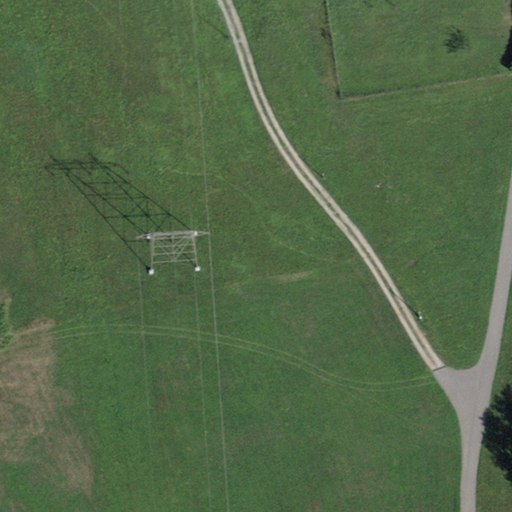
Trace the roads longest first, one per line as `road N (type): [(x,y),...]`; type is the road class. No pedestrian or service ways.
road 1 (track): [(230,0),(281,159),(370,252),(450,381),(480,408)]
road 2 (unclassified): [(473,511),(480,408),(511,238)]
